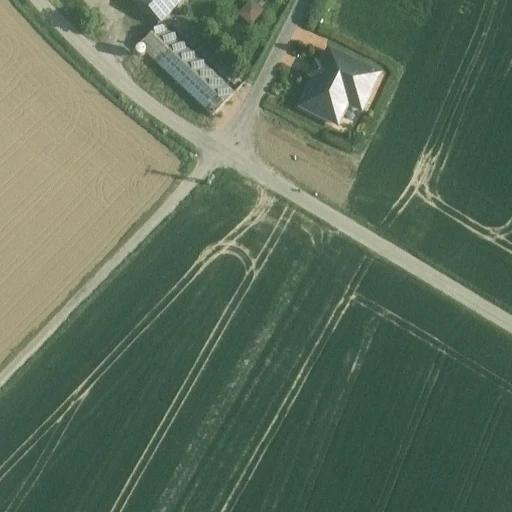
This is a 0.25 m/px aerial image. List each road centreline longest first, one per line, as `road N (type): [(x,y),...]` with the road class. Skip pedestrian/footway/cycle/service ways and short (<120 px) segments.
road 1 (unclassified): [(222,151),(511,321)]
road 2 (unclassified): [(222,151),(0,391)]
road 3 (unclassified): [(42,0),(84,55),(222,151)]
